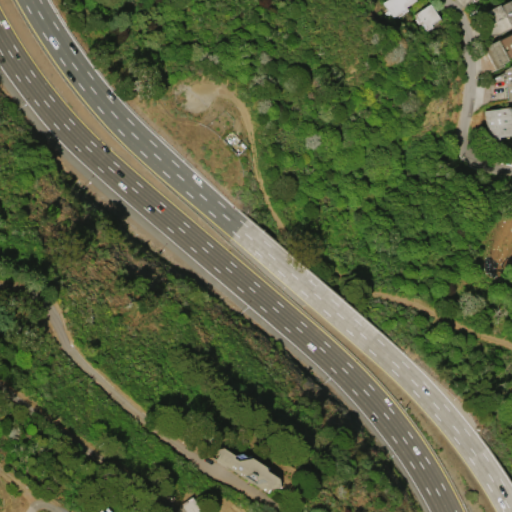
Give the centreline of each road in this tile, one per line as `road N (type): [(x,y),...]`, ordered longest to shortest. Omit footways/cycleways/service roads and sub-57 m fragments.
road 1 (motorway): [(0,39),(86,148),(364,391),(445,511)]
road 2 (track): [(511,345),(356,291),(298,254),(260,186),(244,115),(231,100),(190,91)]
road 3 (motorway): [(508,511),(471,450),(412,381),(246,235)]
road 4 (residential): [(0,288),(46,300),(72,348),(108,388),(181,456),(269,511)]
road 5 (motorway): [(246,235),(111,112),(30,0)]
road 6 (residential): [(511,170),(485,167),(462,141),(472,93),(466,34),(443,0)]
road 7 (residential): [(0,387),(136,485)]
